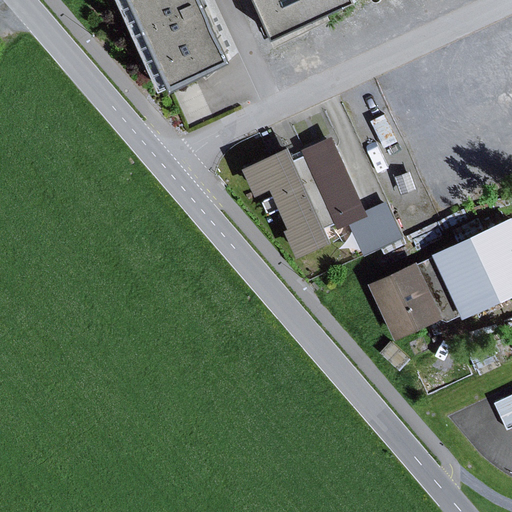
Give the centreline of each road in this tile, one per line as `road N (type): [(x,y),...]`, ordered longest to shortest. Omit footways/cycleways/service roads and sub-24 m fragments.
road 1 (residential): [(168,172),(460,511)]
road 2 (residential): [(511,0),(228,130),(168,172)]
road 3 (residential): [(18,0),(168,172)]
